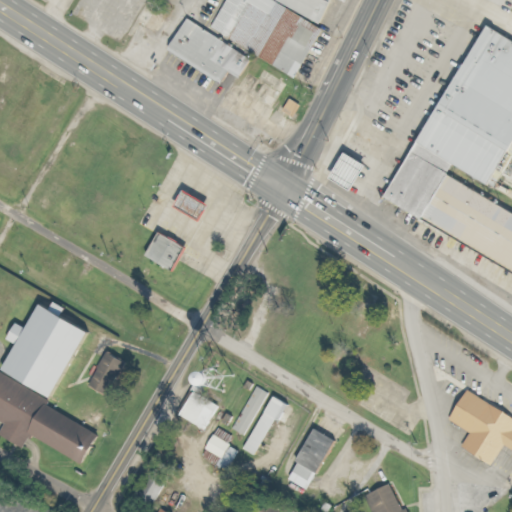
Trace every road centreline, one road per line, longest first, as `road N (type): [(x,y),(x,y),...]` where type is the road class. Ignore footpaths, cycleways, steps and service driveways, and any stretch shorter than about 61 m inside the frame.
road 1 (trunk): [(511,340),(0,4)]
road 2 (residential): [(90,511),(283,184)]
road 3 (residential): [(441,463),(199,325)]
road 4 (residential): [(446,511),(410,311),(418,279)]
road 5 (residential): [(0,203),(199,325)]
road 6 (secondary): [(283,184),(380,0)]
road 7 (residential): [(0,239),(105,75)]
